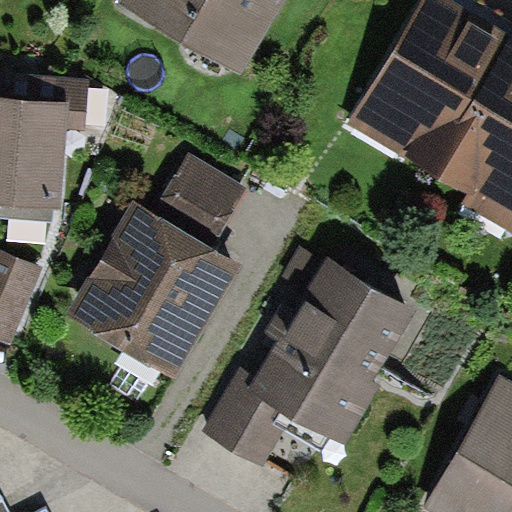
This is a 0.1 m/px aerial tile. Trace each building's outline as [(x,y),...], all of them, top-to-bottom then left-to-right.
[(126,0),(124,3),(228,60),(260,0),(126,0)] [(426,0),(354,132),(441,180),(511,50),(511,32),(452,0),(426,0)] [(511,50),(441,180),(511,218),(511,50)] [(0,185),(57,188),(63,78),(0,74),(0,185)] [(79,314),(161,358),(226,238),(212,231),(237,185),(186,158),(161,203),(144,194),(79,314)] [(0,330),(30,265),(0,251),(0,330)] [(237,365),(207,422),(260,450),(285,403),(331,427),(401,294),(321,252),(292,307),(277,299),(265,321),(279,328),(255,374),(237,365)] [(511,511),(511,403),(484,385),(424,478),(477,511),(511,511)] [(0,511),(13,511),(0,486),(0,511)]
